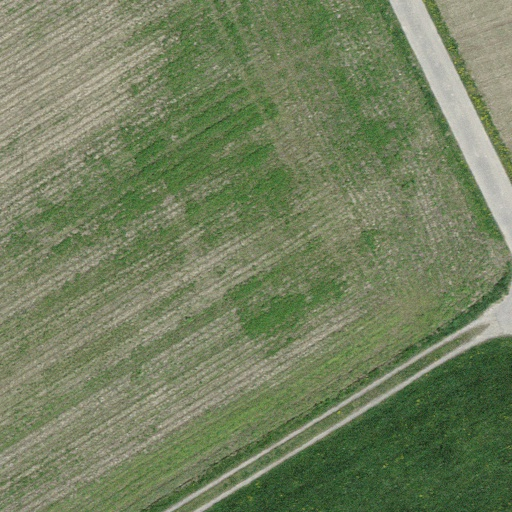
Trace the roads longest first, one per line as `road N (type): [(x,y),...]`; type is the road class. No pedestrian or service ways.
road 1 (track): [(511,319),(200,511)]
road 2 (track): [(404,0),(511,221)]
